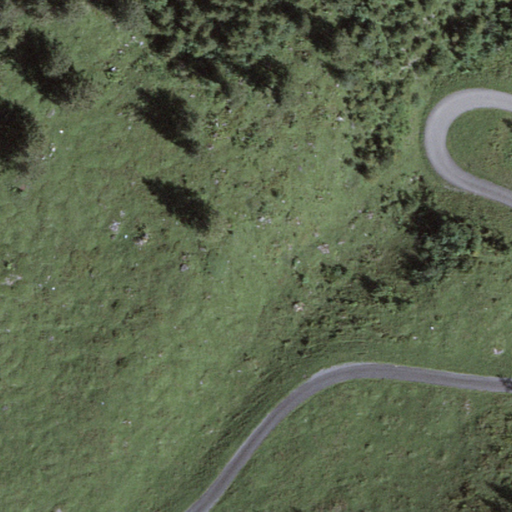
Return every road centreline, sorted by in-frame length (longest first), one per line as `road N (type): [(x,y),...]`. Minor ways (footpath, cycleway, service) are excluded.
road 1 (track): [(196,511),(284,406),(331,375),(356,369),(511,385)]
road 2 (track): [(511,201),(463,182),(435,143),(439,120),(459,100),(511,104)]
